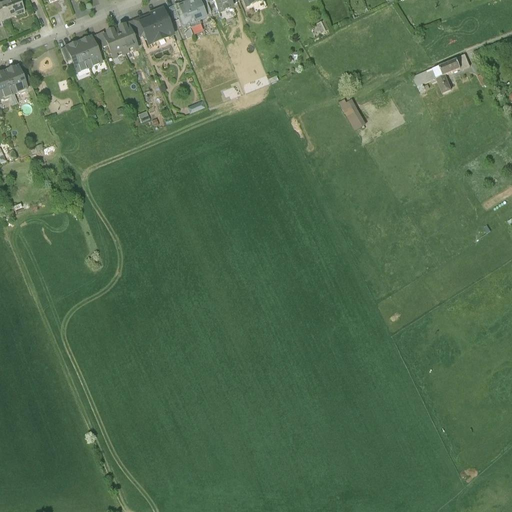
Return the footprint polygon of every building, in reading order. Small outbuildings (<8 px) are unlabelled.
[(24,16),(17,0),(3,0),(6,4),(0,6),(0,9),(6,23),(24,16)] [(197,1),(192,3),(191,1),(192,0),(191,0),(186,2),(186,3),(178,7),(177,6),(173,8),(178,19),(180,25),(182,29),(184,29),(198,23),(205,20),(204,18),(197,1)] [(209,12),(204,0),(199,0),(197,1),(204,18),(211,15),(209,12)] [(216,9),(212,0),(204,0),(209,12),(216,9)] [(212,0),(216,9),(218,15),(232,9),(231,6),(228,0),(212,0)] [(241,0),(245,9),(263,1),(262,0),(241,0)] [(178,19),(173,8),(168,10),(173,21),(178,19)] [(172,37),(162,12),(149,17),(150,20),(139,24),(144,36),(144,38),(148,47),(172,37)] [(139,40),(144,38),(144,36),(139,24),(150,20),(149,17),(132,23),(138,36),(139,40)] [(322,36),(330,32),(325,22),(317,26),(322,36)] [(132,23),(126,26),(127,29),(128,29),(131,39),(138,36),(132,23)] [(131,39),(128,29),(127,29),(115,34),(125,57),(132,54),(131,52),(136,50),(131,39)] [(104,38),(103,39),(107,48),(112,59),(116,58),(117,60),(125,57),(115,34),(104,38)] [(103,35),(96,38),(101,51),(107,48),(103,39),(104,38),(103,35)] [(96,38),(91,40),(97,56),(102,53),(101,51),(96,38)] [(97,56),(91,40),(78,45),(88,71),(101,66),(97,56)] [(76,76),(88,71),(78,45),(66,50),(71,63),(76,76)] [(66,50),(60,52),(65,65),(71,63),(66,50)] [(464,60),(457,63),(461,73),(468,70),(464,60)] [(461,73),(457,63),(438,72),(442,81),(437,83),(438,85),(443,98),(453,94),(447,79),(461,73)] [(17,69),(4,75),(13,97),(17,96),(20,97),(25,95),(26,92),(24,86),(18,72),(17,69)] [(29,84),(24,70),(18,72),(24,86),(29,84)] [(438,72),(413,82),(419,97),(426,94),(424,89),(432,86),(432,88),(438,85),(437,83),(442,81),(438,72)] [(13,97),(4,75),(0,76),(0,101),(0,102),(4,104),(8,102),(10,99),(13,97)] [(482,78),(477,81),(482,90),(488,87),(482,78)] [(202,104),(187,111),(189,116),(204,110),(202,104)] [(356,134),(365,129),(352,104),(343,108),(356,134)]
